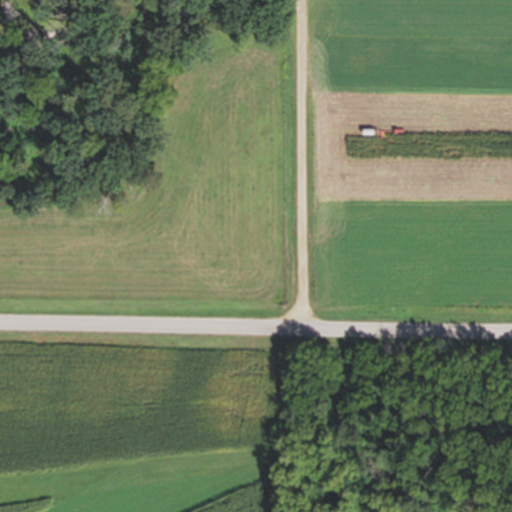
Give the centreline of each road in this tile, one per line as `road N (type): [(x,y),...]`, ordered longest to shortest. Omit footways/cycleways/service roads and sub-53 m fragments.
road 1 (residential): [(0,323),(511,326)]
road 2 (residential): [(305,325),(302,0)]
